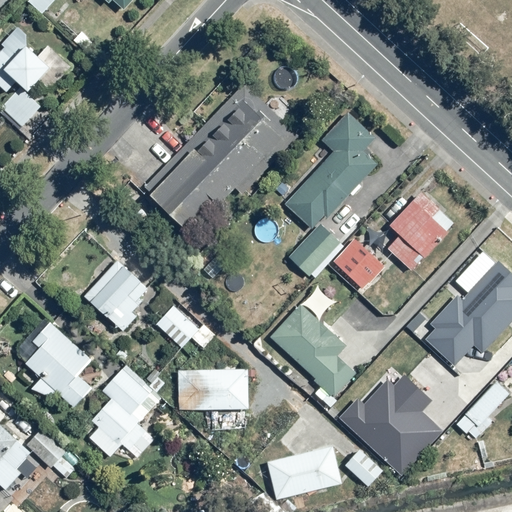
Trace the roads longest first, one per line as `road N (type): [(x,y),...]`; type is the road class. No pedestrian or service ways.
road 1 (residential): [(225,0),(0,246)]
road 2 (tertiary): [(323,0),(511,170)]
